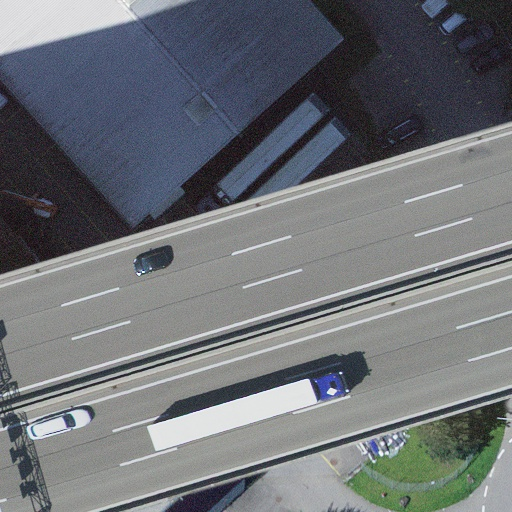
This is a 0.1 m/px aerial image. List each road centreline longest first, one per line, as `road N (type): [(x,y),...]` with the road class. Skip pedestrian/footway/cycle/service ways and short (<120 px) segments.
road 1 (motorway): [(0,488),(511,334)]
road 2 (motorway): [(511,190),(0,344)]
road 3 (unclassified): [(511,260),(459,137),(377,0)]
